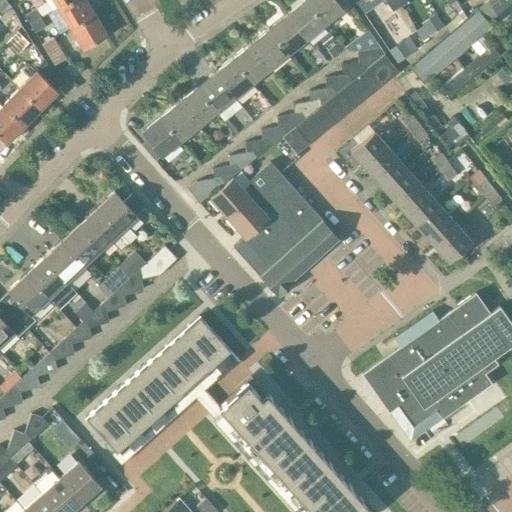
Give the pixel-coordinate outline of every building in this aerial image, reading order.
[(0,0),(0,11),(2,14),(11,6),(5,0),(0,0)] [(68,0),(59,6),(71,26),(95,12),(88,0),(68,0)] [(302,0),(288,12),(286,14),(306,39),(308,37),(324,24),(304,0),(302,0)] [(304,0),(324,24),(326,22),(343,9),(342,9),(335,0),(304,0)] [(347,0),(335,0),(342,9),(350,3),(347,0)] [(396,0),(385,0),(393,11),(401,6),(396,0)] [(511,0),(494,0),(490,3),(500,17),(511,8),(511,0)] [(24,14),(29,24),(40,17),(34,8),(24,14)] [(424,84),(491,26),(477,10),(410,66),(424,84)] [(95,12),(71,26),(79,40),(74,43),(78,50),(107,32),(95,12)] [(434,13),(414,26),(422,37),(442,24),(434,13)] [(270,26),(268,28),(288,53),(290,51),(306,39),(286,14),(270,26)] [(29,24),(34,32),(45,25),(40,17),(29,24)] [(23,50),(34,43),(20,24),(11,34),(20,46),(23,50)] [(252,41),(249,43),(270,68),(272,66),(288,53),(268,28),(252,41)] [(356,50),(358,61),(364,60),(369,65),(373,62),(384,53),(380,47),(368,29),(343,47),(356,50)] [(496,41),(487,30),(476,39),(485,49),(496,41)] [(54,64),(65,58),(66,57),(52,35),(41,43),(54,64)] [(234,55),(231,57),(252,82),(254,80),(270,68),(249,43),(234,55)] [(497,52),(491,45),(464,68),(463,67),(437,89),(444,97),(497,52)] [(384,53),(373,62),(387,78),(397,70),(384,53)] [(215,70),(213,72),(233,97),(236,95),(252,82),(231,57),(215,70)] [(80,72),(65,58),(54,64),(73,80),(80,72)] [(352,78),(363,70),(369,65),(364,60),(358,61),(340,63),(342,74),(348,73),(352,78)] [(377,87),(387,78),(373,62),(369,65),(363,70),(377,87)] [(41,107),(58,90),(37,70),(21,87),(41,107)] [(377,87),(363,70),(352,78),(352,79),(366,95),(377,87)] [(197,84),(195,86),(215,111),(218,110),(233,97),(213,72),(197,84)] [(324,77),(326,87),(332,86),(336,91),(342,87),(352,79),(352,78),(348,73),(342,74),(324,77)] [(356,104),(366,95),(352,79),(342,87),(356,104)] [(179,99),(177,101),(197,126),(200,124),(215,111),(195,86),(179,99)] [(321,103),(331,95),(336,91),(332,86),(326,87),(308,90),(310,99),(315,98),(320,104),(321,103)] [(21,87),(4,104),(24,124),(41,107),(21,87)] [(345,112),(356,104),(342,87),(336,91),(331,95),(345,112)] [(469,135),(453,115),(441,125),(414,90),(408,94),(451,149),(469,135)] [(335,121),(345,112),(331,95),(321,103),(335,121)] [(292,103),(294,113),(300,111),(304,117),(320,104),(315,98),(310,99),(292,103)] [(177,101),(159,115),(179,141),(197,126),(177,101)] [(308,142),(335,121),(321,103),(320,104),(304,117),(295,125),(308,142)] [(24,124),(4,104),(0,107),(0,135),(7,142),(24,124)] [(300,111),(294,113),(276,116),(278,125),(283,124),(288,130),(295,125),(304,117),(300,111)] [(419,124),(411,113),(402,120),(410,131),(419,124)] [(143,128),(140,130),(161,156),(179,141),(159,115),(143,128)] [(260,128),(262,138),(267,137),(272,143),(282,135),(288,130),(283,124),(278,125),(260,128)] [(426,134),(419,124),(410,131),(417,140),(426,134)] [(296,152),(308,142),(295,125),(288,130),(282,135),(296,152)] [(351,149),(368,168),(392,147),(375,128),(351,149)] [(267,137),(262,138),(244,142),(246,151),(251,150),(256,156),(272,143),(267,137)] [(368,168),(384,186),(408,166),(392,147),(368,168)] [(228,154),(230,164),(236,163),(240,169),(256,156),(251,150),(246,151),(228,154)] [(448,163),(440,152),(432,159),(440,170),(448,163)] [(275,205),(267,213),(245,234),(236,243),(234,245),(278,293),(340,236),(332,227),(324,218),(282,171),(271,159),(250,178),(275,205)] [(212,167),(214,177),(219,176),(224,182),(240,169),(236,163),(230,164),(212,167)] [(457,173),(448,163),(440,170),(448,180),(457,173)] [(384,186),(400,205),(424,184),(408,166),(384,186)] [(211,195),(228,214),(251,194),(234,175),(211,195)] [(224,182),(219,176),(214,177),(196,180),(187,188),(198,202),(224,182)] [(484,196),(493,188),(484,177),(474,184),(484,196)] [(400,205),(416,223),(440,202),(424,184),(400,205)] [(501,198),(493,188),(484,196),(491,205),(501,198)] [(137,213),(124,198),(115,189),(97,206),(130,241),(136,235),(125,224),(137,213)] [(267,213),(251,194),(228,214),(245,234),(267,213)] [(416,223),(432,242),(456,221),(464,213),(455,205),(448,212),(440,202),(416,223)] [(97,206),(80,222),(101,246),(109,239),(119,250),(130,241),(97,206)] [(473,240),(456,221),(432,242),(449,261),(473,240)] [(84,262),(101,246),(80,222),(62,238),(84,262)] [(508,245),(511,241),(511,227),(501,235),(508,245)] [(62,238),(44,255),(66,279),(84,262),(62,238)] [(164,244),(136,270),(138,279),(140,278),(159,274),(177,258),(164,244)] [(49,295),(66,279),(44,255),(27,271),(49,295)] [(118,287),(120,295),(123,294),(143,288),(140,278),(138,279),(136,270),(118,287)] [(49,295),(27,271),(9,288),(31,312),(49,295)] [(126,305),(123,294),(120,295),(118,287),(101,302),(104,311),(105,310),(126,305)] [(371,365),(363,371),(368,378),(389,409),(398,403),(413,425),(418,421),(421,420),(426,427),(462,401),(464,400),(493,380),(486,370),(500,361),(495,354),(509,344),(511,342),(511,317),(502,303),(490,311),(486,305),(476,291),(456,305),(437,319),(432,312),(431,311),(432,311),(432,310),(393,337),(395,339),(396,337),(401,344),(382,357),(371,365)] [(92,310),(83,319),(86,327),(88,327),(109,321),(105,310),(104,311),(101,302),(93,310),(92,310)] [(0,340),(14,328),(0,312),(0,340)] [(199,315),(85,417),(115,451),(182,391),(191,400),(238,359),(199,315)] [(91,337),(88,327),(86,327),(83,319),(66,335),(68,343),(71,342),(91,337)] [(49,351),(51,359),(54,359),(74,353),(71,342),(68,343),(66,335),(49,351)] [(49,351),(33,366),(32,367),(34,376),(36,375),(57,369),(54,359),(51,359),(49,351)] [(20,378),(14,384),(16,392),(19,391),(39,385),(36,375),(34,376),(32,367),(20,378)] [(11,387),(14,384),(20,378),(14,372),(0,385),(0,389),(4,393),(11,387)] [(249,377),(218,406),(312,511),(358,511),(367,504),(265,390),(259,395),(247,381),(250,378),(249,377)] [(19,391),(16,392),(14,384),(11,387),(0,396),(0,407),(2,407),(22,401),(19,391)] [(22,435),(31,438),(47,423),(41,416),(31,412),(23,432),(22,435)] [(67,445),(76,436),(58,419),(49,428),(67,445)] [(13,429),(6,449),(5,451),(13,454),(31,438),(22,435),(23,432),(13,429)] [(10,457),(13,454),(5,451),(6,449),(0,446),(0,478),(16,464),(10,457)] [(77,458),(59,474),(81,499),(99,483),(77,458)] [(66,511),(81,499),(59,474),(40,490),(59,511),(66,511)] [(59,511),(40,490),(23,506),(27,511),(59,511)] [(205,497),(196,505),(201,511),(211,504),(205,497)] [(162,511),(189,511),(178,499),(162,511)]
